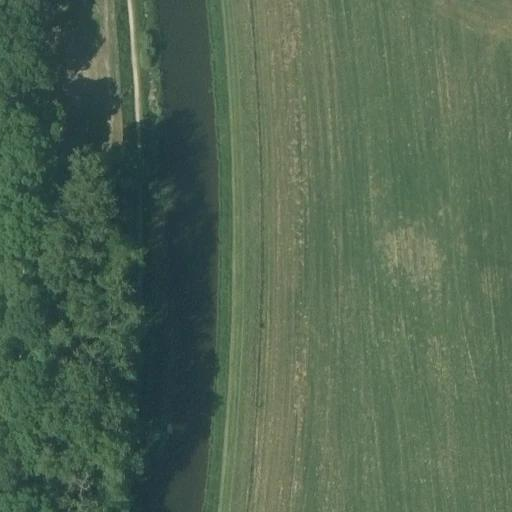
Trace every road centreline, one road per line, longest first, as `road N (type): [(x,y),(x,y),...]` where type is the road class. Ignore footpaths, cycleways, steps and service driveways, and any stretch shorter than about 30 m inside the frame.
road 1 (track): [(218,511),(236,375),(236,163),(221,0)]
road 2 (track): [(11,0),(18,511)]
